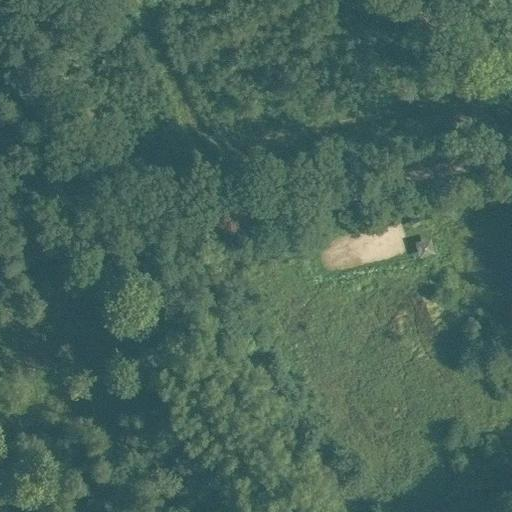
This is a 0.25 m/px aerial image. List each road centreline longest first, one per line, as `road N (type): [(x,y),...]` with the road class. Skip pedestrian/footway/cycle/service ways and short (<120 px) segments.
road 1 (unclassified): [(0,266),(511,154)]
road 2 (track): [(500,156),(417,0)]
